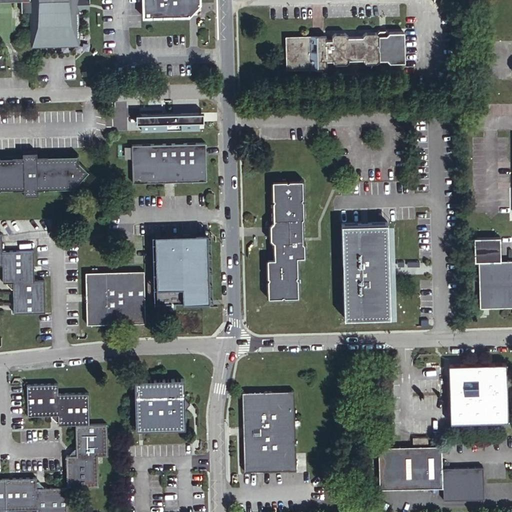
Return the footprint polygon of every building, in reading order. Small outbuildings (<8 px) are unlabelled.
[(28,0),(28,1),(32,1),(32,12),(33,44),(79,42),(78,7),(77,0),(28,0)] [(146,0),(147,15),(162,14),(162,16),(174,16),(174,15),(196,14),(196,10),(200,5),(205,5),(204,0),(146,0)] [(28,1),(22,1),(22,12),(32,12),(32,1),(28,1)] [(379,50),(379,59),(383,64),(397,63),(396,30),(382,31),(378,36),(378,45),(379,50)] [(372,58),(371,50),(371,45),(371,38),(364,32),(352,32),(348,37),(331,37),(326,33),(315,33),(310,40),(310,42),(303,43),(300,40),(288,40),(287,43),(277,43),(275,40),(264,41),(261,45),(261,70),(264,73),(276,73),(278,70),(287,70),(289,73),(302,72),(306,68),(306,64),(311,63),(314,66),(330,65),(332,62),(347,61),(350,65),(366,64),(372,58)] [(131,137),(133,176),(207,174),(206,135),(131,137)] [(34,157),(22,157),(24,175),(34,175),(33,184),(75,183),(75,176),(85,165),(74,156),(74,149),(33,150),(34,157)] [(0,183),(24,183),(24,175),(22,157),(23,150),(0,150),(0,183)] [(265,254),(266,294),(301,294),(299,253),(305,253),(305,238),(303,175),(270,176),(272,217),(268,219),(268,237),(273,241),(273,254),(265,254)] [(387,220),(341,222),(343,264),(346,263),(347,275),(343,275),(345,316),(391,314),(390,277),(392,277),(392,258),(389,258),(387,220)] [(498,237),(472,238),(473,263),(477,263),(499,263),(498,237)] [(157,240),(159,299),(211,298),(210,239),(157,240)] [(36,246),(7,247),(7,260),(8,279),(11,279),(14,284),(15,308),(46,309),(46,276),(37,276),(36,246)] [(477,263),(479,310),(511,309),(511,262),(499,263),(477,263)] [(143,319),(143,301),(140,301),(139,276),(130,267),(87,268),(89,320),(143,319)] [(143,301),(142,267),(130,267),(139,276),(140,301),(143,301)] [(447,364),(449,422),(506,421),(504,363),(447,364)] [(135,378),(137,430),(186,429),(186,406),(188,405),(192,401),(186,395),(186,377),(135,378)] [(73,422),(90,421),(89,390),(58,391),(58,380),(27,381),(28,412),(49,411),(56,416),(56,422),(59,423),(73,422)] [(239,388),(240,466),(293,465),(291,386),(239,388)] [(90,421),(73,422),(74,445),(69,451),(65,451),(66,481),(65,485),(97,484),(96,454),(107,454),(107,421),(90,421)] [(377,445),(378,488),(443,487),(443,500),(482,499),(482,465),(442,466),(442,444),(377,445)] [(3,472),(4,506),(34,505),(33,511),(66,511),(65,485),(66,481),(43,481),(36,476),(36,471),(3,472)]
